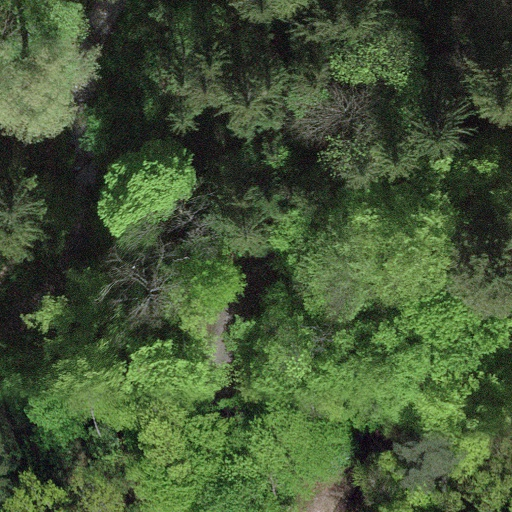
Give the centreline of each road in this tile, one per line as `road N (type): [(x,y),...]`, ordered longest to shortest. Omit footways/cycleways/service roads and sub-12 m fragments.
road 1 (track): [(200,511),(248,284),(292,232),(511,98)]
road 2 (track): [(324,511),(372,451),(511,335)]
